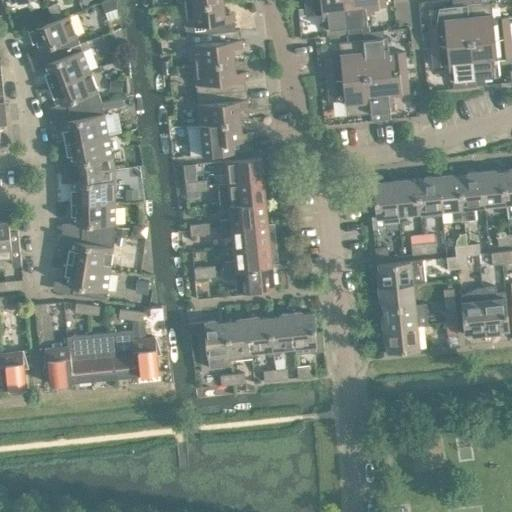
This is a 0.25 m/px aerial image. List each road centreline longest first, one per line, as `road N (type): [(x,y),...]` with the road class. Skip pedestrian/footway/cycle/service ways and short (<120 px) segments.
road 1 (residential): [(357,511),(330,177)]
road 2 (residential): [(330,177),(280,85),(269,0)]
road 3 (residential): [(330,177),(511,121)]
